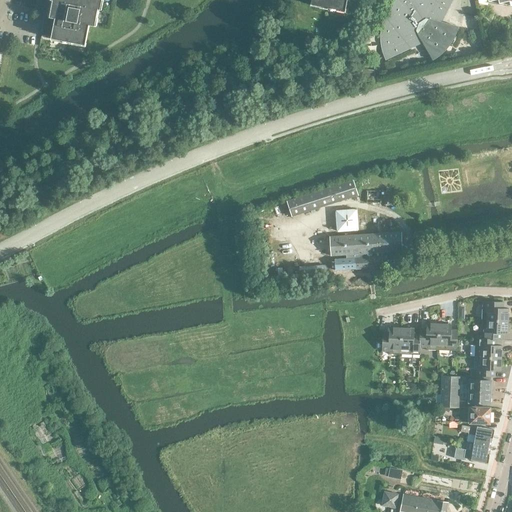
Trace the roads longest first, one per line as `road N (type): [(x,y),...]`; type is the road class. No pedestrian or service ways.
road 1 (track): [(511,239),(357,277),(316,254)]
road 2 (residential): [(382,312),(476,290),(511,291)]
